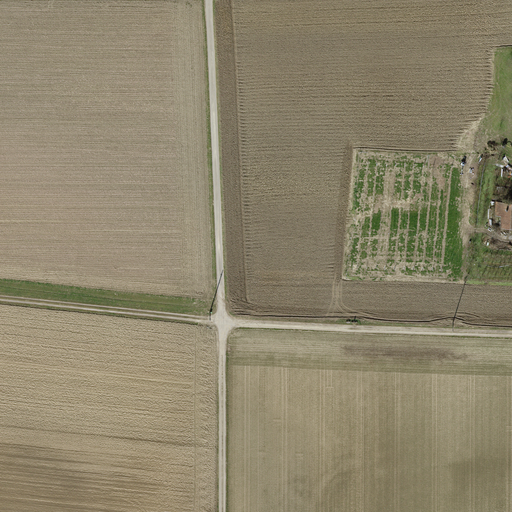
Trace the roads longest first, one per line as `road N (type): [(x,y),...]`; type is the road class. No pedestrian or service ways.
road 1 (track): [(226,322),(216,0)]
road 2 (track): [(511,334),(226,322)]
road 3 (track): [(226,322),(0,297)]
road 4 (track): [(227,511),(226,322)]
